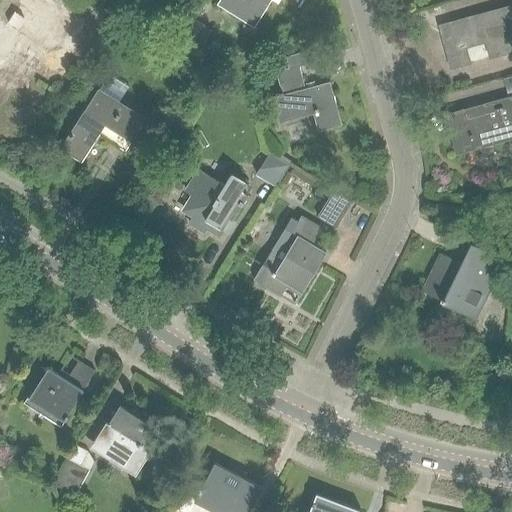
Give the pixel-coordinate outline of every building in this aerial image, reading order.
[(254,29),(271,0),(220,0),(216,7),(254,29)] [(456,38),(443,41),(451,70),(470,65),(466,48),(488,42),(492,59),(511,53),(511,0),(470,0),(476,22),(453,28),(456,38)] [(6,12),(0,21),(0,101),(25,117),(42,90),(27,81),(44,54),(25,41),(32,29),(6,12)] [(211,33),(192,21),(182,36),(202,48),(211,33)] [(305,90),(299,68),(313,64),(309,52),(286,58),(289,70),(276,74),(282,94),(278,95),(279,98),(272,99),(279,124),(313,114),(318,132),(342,126),(330,83),(305,90)] [(213,74),(193,63),(185,75),(205,87),(213,74)] [(125,155),(146,121),(98,91),(61,150),(83,164),(99,138),(125,155)] [(511,142),(511,98),(445,117),(456,158),(511,142)] [(286,164),(271,154),(257,176),(272,186),(286,164)] [(217,238),(229,220),(232,222),(248,197),(242,193),(247,185),(232,175),(224,187),(200,172),(186,194),(193,199),(184,212),(194,218),(190,225),(205,234),(206,231),(217,238)] [(296,180),(288,195),(305,204),(313,189),(296,180)] [(333,192),(318,217),(336,228),(351,203),(333,192)] [(270,256),(254,282),(295,306),(326,255),(311,245),(320,229),(300,217),(290,235),(297,239),(282,263),(270,256)] [(468,318),(490,274),(496,277),(504,262),(466,244),(456,265),(437,256),(418,294),(468,318)] [(49,369),(26,404),(60,425),(96,371),(80,361),(67,382),(58,376),(59,374),(50,368),(49,369)] [(143,445),(154,427),(120,406),(106,428),(109,430),(97,448),(137,473),(152,450),(143,445)] [(89,472),(69,461),(54,487),(74,498),(89,472)] [(186,494),(176,511),(179,511),(180,511),(181,511),(247,511),(261,486),(244,477),(214,461),(200,487),(194,499),(186,494)] [(361,511),(362,511),(315,495),(309,511),(361,511)]
